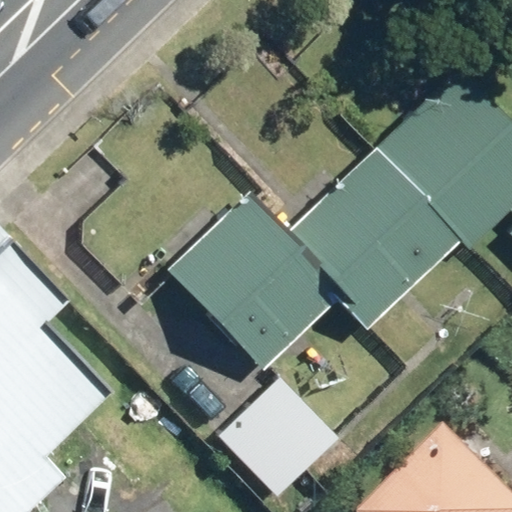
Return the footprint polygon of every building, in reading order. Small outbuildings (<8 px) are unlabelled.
[(511,128),(460,71),(277,234),(236,192),(158,270),(254,367),(324,298),(355,332),(489,213),(511,237),(511,128)] [(0,229),(0,511),(11,511),(119,406),(32,319),(61,291),(0,229)] [(273,384),(210,436),(261,496),(323,444),(273,384)] [(147,500),(190,465),(141,405),(98,439),(147,500)] [(374,511),(511,511),(511,490),(458,433),(374,511)]
